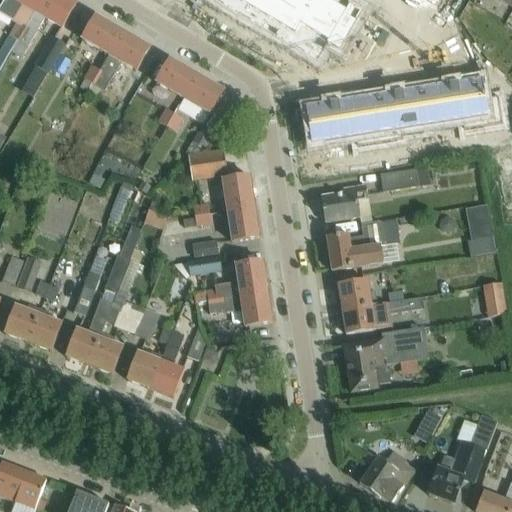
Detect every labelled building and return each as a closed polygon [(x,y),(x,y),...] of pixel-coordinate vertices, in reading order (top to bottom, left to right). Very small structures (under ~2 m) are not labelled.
[(0,71),(12,52),(42,0),(5,0),(0,9),(0,18),(14,27),(0,51),(0,71)] [(59,35),(77,5),(67,0),(42,0),(12,52),(22,58),(41,24),(59,35)] [(220,0),(229,5),(227,10),(243,20),(246,15),(256,21),(253,26),(270,36),(273,31),(283,37),(280,42),(297,52),(300,47),(310,53),(307,58),(324,67),(333,52),(345,59),(360,34),(378,44),(386,30),(355,11),(351,17),(322,0),(220,0)] [(511,0),(498,0),(511,8),(511,0)] [(109,55),(123,32),(96,16),(86,34),(82,40),(109,55)] [(139,65),(149,48),(123,32),(109,55),(100,71),(87,93),(96,98),(101,89),(105,91),(121,63),(136,71),(139,65)] [(34,99),(48,75),(48,74),(65,45),(51,37),(34,66),(37,68),(23,92),(34,99)] [(72,38),(67,50),(79,55),(84,43),(72,38)] [(183,100),(197,76),(170,60),(156,84),(183,100)] [(87,93),(100,71),(91,66),(83,79),(85,80),(80,88),(87,93)] [(209,115),(224,91),(197,76),(183,100),(209,115)] [(129,106),(142,83),(131,77),(118,99),(129,106)] [(481,80),(458,83),(463,120),(487,116),(488,126),(502,123),(498,97),(484,99),(481,80)] [(458,83),(436,87),(442,123),(463,120),(458,83)] [(436,87),(415,90),(421,126),(442,123),(436,87)] [(415,90),(394,93),(399,130),(421,126),(415,90)] [(394,93),(372,97),(378,133),(399,130),(394,93)] [(372,97),(351,100),(357,136),(378,133),(372,97)] [(351,100),(330,103),(335,139),(357,136),(351,100)] [(308,117),(305,118),(307,133),(310,133),(312,143),(335,139),(330,103),(306,107),(308,117)] [(166,128),(174,115),(165,110),(157,123),(166,128)] [(175,133),(183,120),(174,115),(166,128),(175,133)] [(188,157),(202,154),(217,129),(205,121),(204,121),(203,122),(184,154),(188,157)] [(468,150),(457,151),(458,159),(469,157),(468,150)] [(202,154),(188,157),(192,182),(208,180),(227,177),(223,151),(202,154)] [(437,159),(436,151),(425,153),(426,161),(437,159)] [(426,161),(425,153),(414,155),(415,163),(426,161)] [(394,164),(393,156),(381,158),(383,165),(394,164)] [(383,165),(381,158),(370,159),(372,167),(383,165)] [(351,170),(350,162),(339,164),(340,172),(351,170)] [(340,172),(339,164),(328,166),(329,174),(340,172)] [(383,193),(430,186),(427,168),(416,169),(380,175),(383,193)] [(227,212),(254,208),(250,177),(230,180),(222,182),(227,212)] [(324,224),(344,221),(359,218),(357,201),(367,200),(365,187),(342,190),(343,194),(340,195),(320,198),(324,224)] [(486,203),(501,202),(499,190),(484,191),(486,203)] [(165,227),(168,218),(159,215),(163,207),(152,203),(145,219),(165,227)] [(195,217),(210,215),(208,204),(193,207),(195,217)] [(411,206),(383,207),(383,223),(411,222),(411,206)] [(231,243),(239,241),(259,238),(254,208),(227,212),(231,243)] [(196,228),(211,225),(210,215),(195,217),(195,219),(183,221),(184,228),(196,226),(196,228)] [(385,246),(382,222),(361,225),(362,237),(347,239),(347,236),(327,239),(332,272),(352,269),(384,265),(381,247),(385,246)] [(400,226),(401,244),(413,243),(413,225),(400,226)] [(104,291),(100,300),(111,304),(114,305),(117,295),(131,263),(129,262),(141,231),(130,226),(118,258),(117,257),(104,291)] [(216,243),(192,247),(194,258),(218,254),(216,243)] [(14,287),(23,262),(11,258),(2,282),(14,287)] [(30,293),(42,263),(29,258),(17,288),(30,293)] [(186,280),(189,277),(189,276),(221,272),(219,258),(187,263),(173,266),(186,280)] [(207,301),(267,292),(263,262),(234,266),(237,283),(214,286),(215,290),(206,291),(206,292),(194,294),(195,303),(207,301)] [(357,283),(338,286),(341,311),(377,305),(375,292),(368,293),(366,281),(357,283)] [(35,296),(44,299),(49,285),(40,282),(35,296)] [(500,283),(482,286),(485,305),(503,302),(500,283)] [(54,303),(59,289),(49,285),(44,299),(54,303)] [(86,319),(95,294),(83,289),(74,314),(86,319)] [(267,292),(207,301),(210,315),(218,314),(218,315),(242,312),(244,328),(272,323),(272,322),(267,292)] [(402,292),(387,294),(389,304),(403,301),(402,292)] [(113,328),(134,336),(143,315),(122,307),(125,298),(117,295),(114,305),(112,309),(107,323),(114,326),(113,328)] [(377,305),(341,311),(345,335),(393,327),(391,316),(392,316),(391,314),(420,310),(418,299),(403,301),(389,304),(377,305)] [(89,367),(101,334),(106,323),(107,323),(112,309),(114,305),(111,304),(100,300),(87,335),(76,330),(66,358),(89,367)] [(27,344),(40,311),(28,306),(26,311),(15,307),(11,316),(4,335),(27,344)] [(150,342),(160,315),(145,309),(143,315),(134,336),(134,337),(150,342)] [(51,353),(58,334),(61,324),(51,320),(52,315),(40,311),(27,344),(51,353)] [(198,363),(205,344),(198,328),(186,358),(198,363)] [(351,394),(371,391),(377,390),(377,386),(390,384),(388,366),(428,360),(423,328),(381,335),(382,340),(343,346),(351,394)] [(167,346),(172,332),(163,329),(158,343),(167,346)] [(173,399),(184,371),(173,367),(184,336),(172,332),(167,346),(163,357),(150,390),(173,399)] [(89,367),(112,376),(122,348),(111,344),(113,338),(101,334),(89,367)] [(213,365),(217,354),(206,350),(202,361),(213,365)] [(150,390),(163,357),(151,353),(149,358),(138,353),(127,381),(150,390)] [(438,469),(428,495),(453,505),(463,480),(473,485),(481,466),(486,451),(494,431),(497,423),(487,419),(481,416),(470,445),(462,442),(454,461),(444,457),(439,469),(438,469)] [(359,484),(379,498),(381,495),(392,503),(403,488),(392,480),(398,471),(378,457),(359,484)] [(34,511),(39,500),(46,481),(1,464),(0,467),(0,499),(10,503),(6,511),(34,511)] [(511,485),(508,493),(487,485),(484,493),(483,493),(475,511),(508,511),(511,504),(511,485)] [(105,511),(108,505),(76,492),(68,511),(105,511)]
